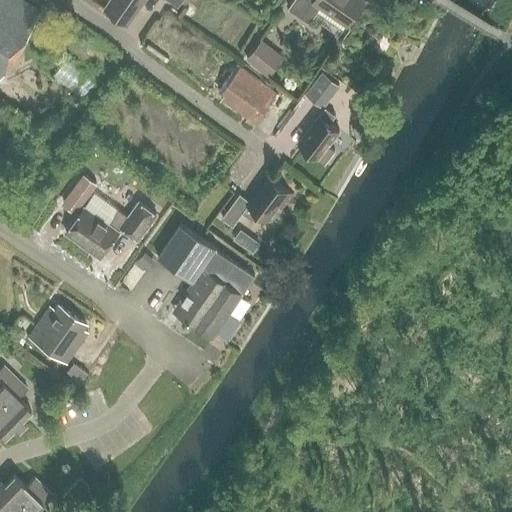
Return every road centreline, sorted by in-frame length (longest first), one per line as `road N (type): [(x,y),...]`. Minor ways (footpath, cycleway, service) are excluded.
road 1 (residential): [(297,175),(61,0)]
road 2 (residential): [(0,462),(127,414),(170,350)]
road 3 (residential): [(170,350),(0,233)]
